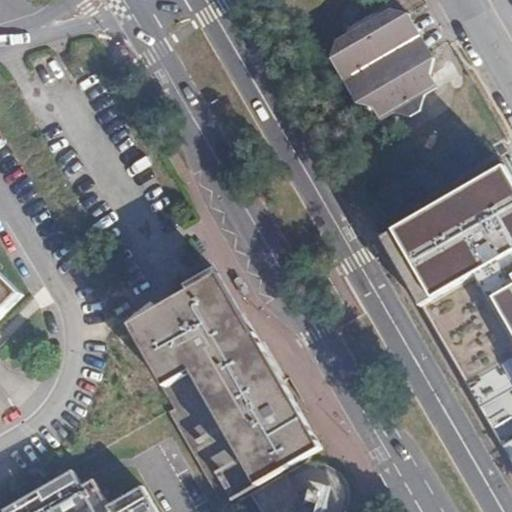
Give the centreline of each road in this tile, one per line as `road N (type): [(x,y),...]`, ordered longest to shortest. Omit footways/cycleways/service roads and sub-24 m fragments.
road 1 (secondary): [(503,511),(205,0)]
road 2 (secondary): [(129,9),(423,511)]
